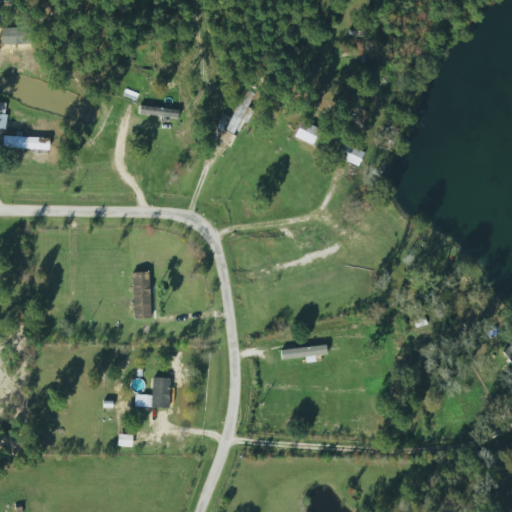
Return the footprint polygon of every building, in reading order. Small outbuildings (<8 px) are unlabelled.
[(222,128),(232,136),(258,98),(247,90),(222,128)] [(336,155),(342,139),(306,127),(301,143),(336,155)] [(0,148),(33,148),(33,137),(0,137),(0,148)] [(148,318),(147,272),(129,272),(131,319),(148,318)] [(511,367),(511,342),(500,351),(511,367)] [(150,409),(168,409),(168,379),(150,379),(150,409)]
